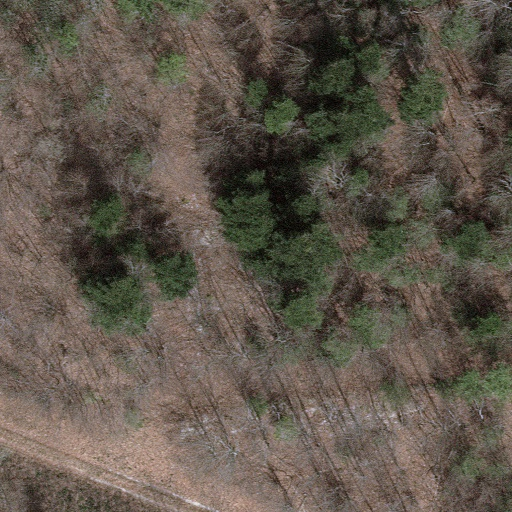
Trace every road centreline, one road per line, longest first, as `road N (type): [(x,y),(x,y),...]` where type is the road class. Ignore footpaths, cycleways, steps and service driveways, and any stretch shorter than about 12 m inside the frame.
road 1 (track): [(105,462),(154,410),(285,386),(511,372)]
road 2 (track): [(0,423),(224,511)]
